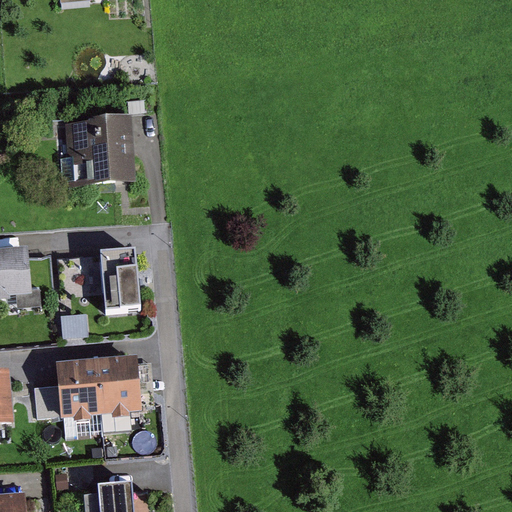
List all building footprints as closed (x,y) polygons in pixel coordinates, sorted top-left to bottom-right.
[(138,117),(74,119),(75,180),(139,178),(138,117)] [(32,249),(0,251),(0,298),(36,296),(32,249)] [(142,251),(106,252),(109,309),(145,307),(142,251)] [(65,316),(67,340),(91,339),(89,314),(65,316)] [(139,361),(64,366),(67,418),(142,413),(139,361)] [(11,375),(0,375),(0,425),(14,424),(11,375)] [(36,389),(36,417),(63,417),(63,389),(36,389)] [(141,511),(141,487),(104,489),(105,511),(141,511)] [(34,511),(33,495),(0,497),(0,511),(34,511)]
